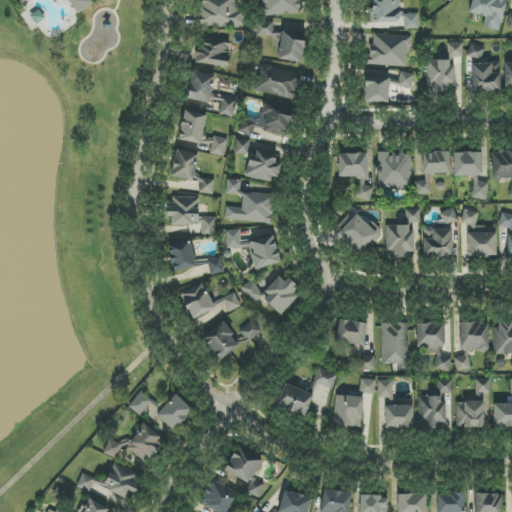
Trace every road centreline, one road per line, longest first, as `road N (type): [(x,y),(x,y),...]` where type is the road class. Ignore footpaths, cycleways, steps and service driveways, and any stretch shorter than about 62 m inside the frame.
road 1 (residential): [(177,0),(183,29),(148,259),(163,319),(192,376),(229,413),(304,463),(339,476),(511,466)]
road 2 (residential): [(511,291),(353,291),(335,282),(305,243),(335,67),(336,0)]
road 3 (residential): [(156,511),(335,282)]
road 4 (residential): [(325,123),(511,122)]
